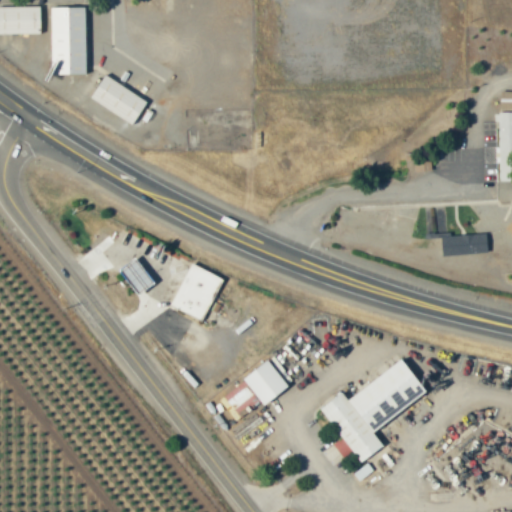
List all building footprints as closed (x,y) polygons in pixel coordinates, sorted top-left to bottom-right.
[(40,7),(0,7),(0,34),(40,35),(40,7)] [(86,75),(85,8),(51,8),(52,75),(86,75)] [(132,124),(147,100),(105,73),(89,97),(132,124)] [(511,111),(494,111),(495,121),(498,121),(499,180),(511,179),(511,111)] [(415,160),(415,170),(431,170),(430,159),(415,160)] [(425,223),(426,236),(446,235),(445,222),(425,223)] [(441,235),(442,254),(487,252),(486,233),(441,235)] [(135,293),(152,283),(137,258),(120,268),(135,293)] [(169,304),(201,320),(222,278),(191,262),(169,304)] [(426,392),(403,359),(347,397),(343,391),(320,407),(341,438),(334,443),(343,456),(352,450),(360,461),(383,445),(372,429),(426,392)] [(288,386),(267,360),(218,399),(235,421),(261,401),(263,405),(288,386)]
